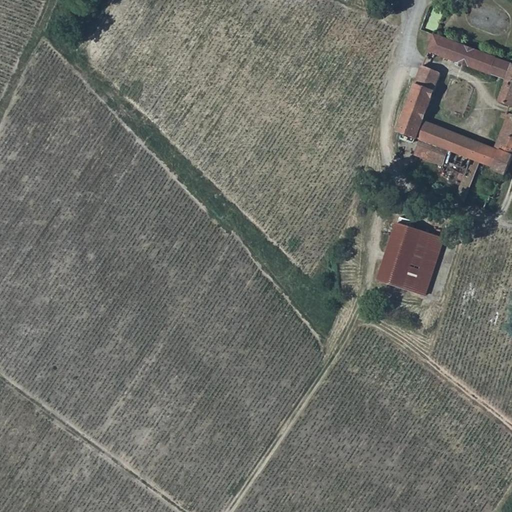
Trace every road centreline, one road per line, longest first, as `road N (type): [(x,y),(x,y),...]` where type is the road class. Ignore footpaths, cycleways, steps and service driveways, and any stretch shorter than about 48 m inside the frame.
road 1 (track): [(344,343),(39,32)]
road 2 (track): [(361,308),(228,511)]
road 3 (track): [(0,376),(186,511)]
road 4 (track): [(361,308),(511,424)]
road 5 (track): [(421,0),(398,73),(394,168)]
road 6 (track): [(394,168),(361,308)]
road 7 (track): [(56,0),(0,118)]
road 8 (track): [(394,168),(406,188),(429,201),(499,220)]
